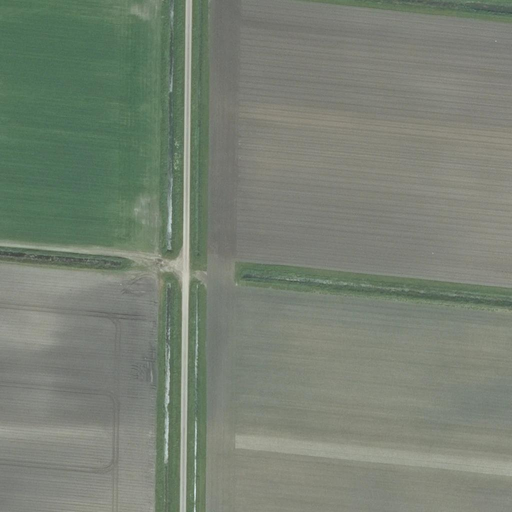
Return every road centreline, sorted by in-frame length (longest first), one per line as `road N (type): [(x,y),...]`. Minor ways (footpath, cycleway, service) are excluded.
road 1 (unclassified): [(183,511),(191,0)]
road 2 (track): [(0,244),(118,254),(146,270),(187,272)]
